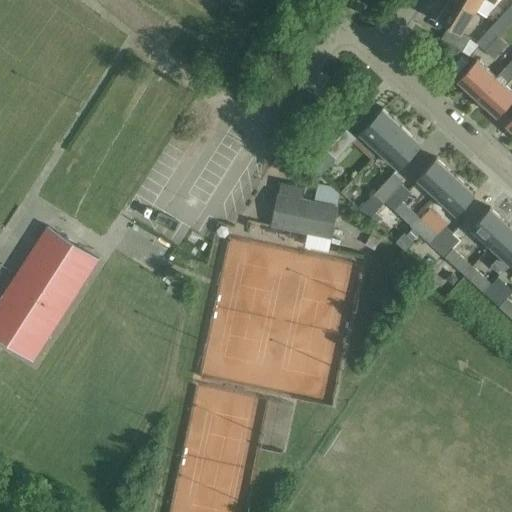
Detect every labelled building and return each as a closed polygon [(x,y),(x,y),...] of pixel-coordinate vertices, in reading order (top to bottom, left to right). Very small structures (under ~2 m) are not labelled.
[(471,39),(462,33),(477,11),(459,0),(449,0),(438,18),(450,26),(441,39),(462,53),(471,39)] [(459,0),(477,11),(488,18),(495,6),(499,0),(459,0)] [(511,7),(495,25),(504,33),(511,24),(511,7)] [(500,38),(504,33),(495,25),(477,44),(485,52),(500,38)] [(500,38),(485,52),(494,59),(508,45),(500,38)] [(478,99),(498,78),(478,60),(459,81),(478,99)] [(511,62),(498,78),(478,99),(498,117),(511,101),(511,90),(506,85),(511,79),(511,62)] [(380,152),(403,127),(383,109),(361,134),(380,152)] [(403,127),(380,152),(400,170),(422,145),(403,127)] [(322,176),(337,160),(357,139),(348,130),(327,151),(324,149),(310,164),(322,176)] [(439,197),(457,177),(437,159),(419,179),(439,197)] [(384,202),(403,181),(395,174),(362,210),(376,222),(381,216),(377,212),(385,203),(384,202)] [(457,177),(439,197),(458,215),(476,195),(457,177)] [(412,226),(421,216),(403,200),(412,191),(403,183),(404,182),(403,181),(384,202),(385,203),(386,202),(412,226)] [(314,201),(303,199),(306,187),(282,182),(273,226),(307,232),(304,247),(329,252),(340,198),(316,193),(314,201)] [(492,247),(511,226),(491,208),(472,229),(492,247)] [(448,225),(440,234),(421,216),(412,226),(438,251),(456,233),(448,225)] [(223,224),(219,229),(220,235),(225,236),(227,237),(231,232),(230,230),(229,226),(223,224)] [(25,278),(18,273),(0,300),(0,323),(28,342),(22,352),(34,360),(100,259),(48,226),(34,248),(42,253),(25,278)] [(511,227),(511,226),(492,247),(501,255),(491,266),(501,275),(511,263),(511,227)] [(406,250),(414,242),(404,232),(396,241),(406,250)] [(454,248),(463,239),(456,233),(438,251),(446,258),(465,276),(474,266),(454,248)] [(492,301),(507,284),(500,277),(494,284),(474,266),(465,276),(492,301)] [(511,318),(511,300),(509,298),(511,294),(511,288),(507,284),(492,301),(511,318)] [(261,411),(265,389),(218,380),(222,361),(214,359),(211,376),(207,375),(201,405),(221,409),(224,391),(237,394),(235,406),(261,411)]
